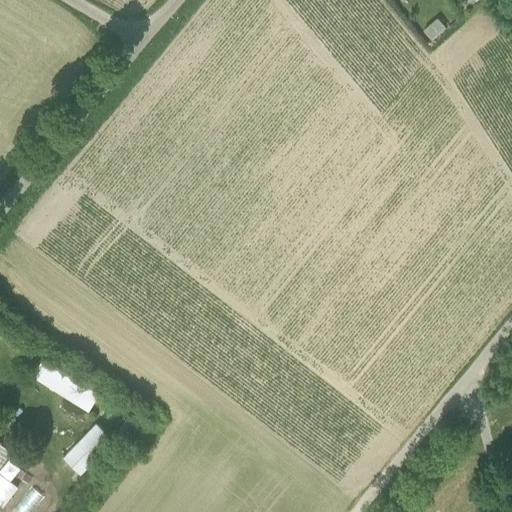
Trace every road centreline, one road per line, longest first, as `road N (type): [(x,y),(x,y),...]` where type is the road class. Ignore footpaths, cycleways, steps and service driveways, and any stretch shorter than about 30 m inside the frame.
road 1 (unclassified): [(0,214),(142,41)]
road 2 (track): [(460,386),(356,511)]
